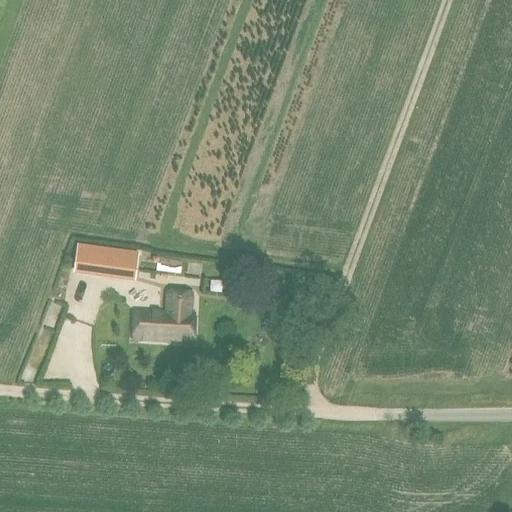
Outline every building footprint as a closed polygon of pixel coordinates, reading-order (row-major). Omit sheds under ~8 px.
[(76,268),(112,272),(112,266),(115,249),(79,245),(76,268)] [(112,266),(112,272),(122,273),(122,268),(125,250),(115,249),(112,266)] [(79,304),(91,305),(93,286),(80,285),(79,304)] [(192,292),(168,291),(167,312),(135,310),(134,339),(194,342),(196,313),(191,313),(192,292)] [(209,378),(210,362),(197,361),(196,377),(209,378)]
